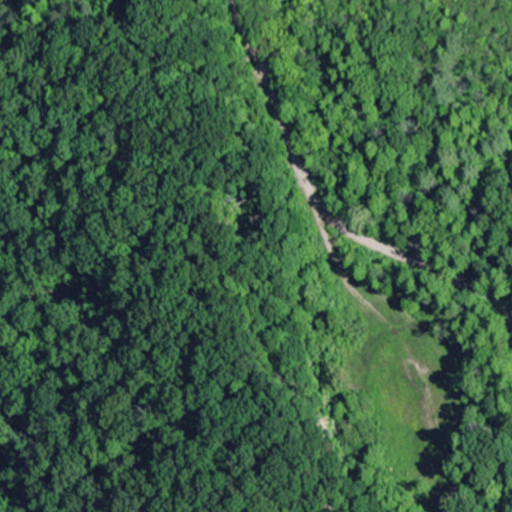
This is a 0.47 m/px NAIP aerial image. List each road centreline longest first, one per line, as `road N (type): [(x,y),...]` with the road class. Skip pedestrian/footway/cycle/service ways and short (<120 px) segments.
road 1 (track): [(0,347),(65,204),(39,133)]
road 2 (track): [(39,133),(22,0)]
